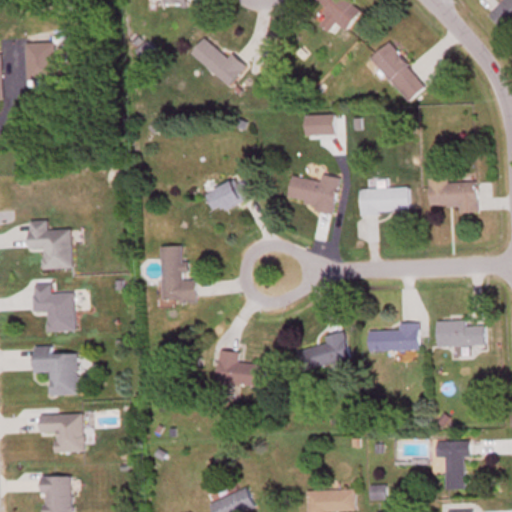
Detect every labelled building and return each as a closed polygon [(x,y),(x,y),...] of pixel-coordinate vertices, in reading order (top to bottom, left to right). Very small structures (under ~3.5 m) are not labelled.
[(364,10),(346,0),(320,0),(319,3),(326,7),(317,23),(336,34),(340,27),(350,33),(364,10)] [(511,30),(511,0),(493,17),(509,34),(511,30)] [(230,61),(209,39),(195,54),(231,90),(251,70),(236,55),(230,61)] [(375,59),(410,104),(429,90),(394,45),(375,59)] [(429,204),(459,203),(459,210),(478,209),(477,179),(448,179),(448,163),(428,164),(429,204)] [(214,211),(255,191),(246,173),(205,192),(214,211)] [(339,183),(292,173),(286,198),(333,208),(339,183)] [(361,211),(410,209),(409,184),(360,186),(361,211)] [(72,227),(48,227),(48,218),(29,218),(30,248),(43,247),(44,267),(73,266),(72,227)] [(161,244),(163,301),(197,300),(196,277),(186,278),(184,243),(161,244)] [(76,329),(75,290),(53,290),(52,281),(34,281),(35,310),(47,310),(48,329),(76,329)] [(485,343),(485,322),(466,322),(466,318),(438,318),(438,343),(485,343)] [(420,320),(400,320),(400,327),(369,327),(369,348),(420,348),(420,320)] [(343,329),(326,334),(327,340),(297,350),(303,369),(351,353),(343,329)] [(78,350),(53,351),(53,343),(34,343),(34,370),(50,370),(50,393),(78,392),(78,350)] [(238,360),(240,350),(221,347),(217,378),(263,385),(266,364),(238,360)] [(84,450),(84,411),(41,411),(41,432),(55,432),(55,450),(84,450)] [(437,455),(447,455),(447,487),(465,487),(465,455),(471,455),(470,438),(437,438),(437,455)] [(42,511),(72,511),(72,474),(42,475),(42,511)] [(208,501),(211,511),(241,511),(255,507),(247,486),(208,501)] [(307,489),(307,511),(328,511),(356,511),(355,487),(307,489)]
